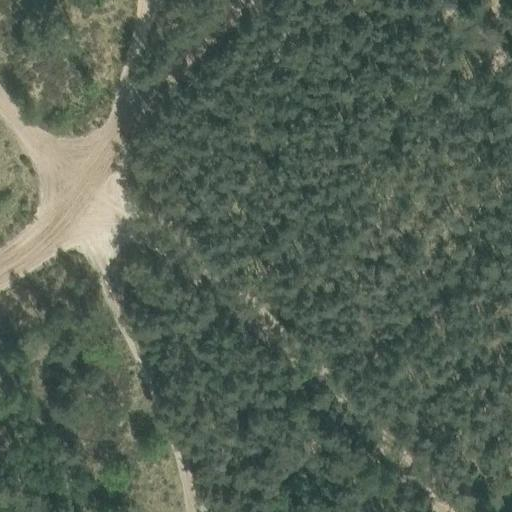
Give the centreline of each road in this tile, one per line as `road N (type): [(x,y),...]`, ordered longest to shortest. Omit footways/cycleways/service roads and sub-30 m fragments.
road 1 (track): [(0,95),(36,152),(91,191),(426,511)]
road 2 (track): [(0,278),(91,191),(147,0)]
road 3 (track): [(91,191),(259,0)]
